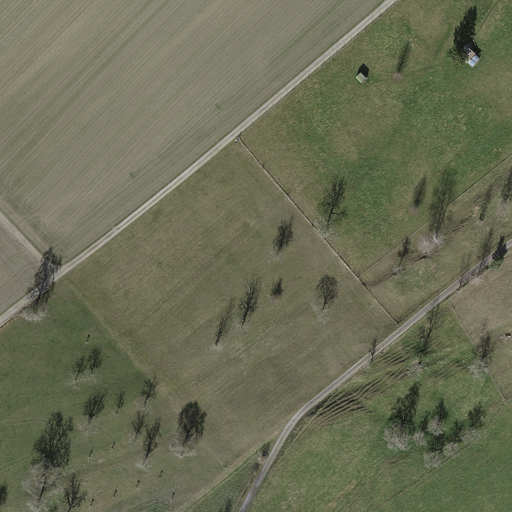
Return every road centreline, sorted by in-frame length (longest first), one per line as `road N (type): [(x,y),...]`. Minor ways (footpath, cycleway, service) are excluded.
road 1 (track): [(393,0),(0,318)]
road 2 (track): [(511,241),(292,420),(242,511)]
road 3 (track): [(292,420),(190,504)]
